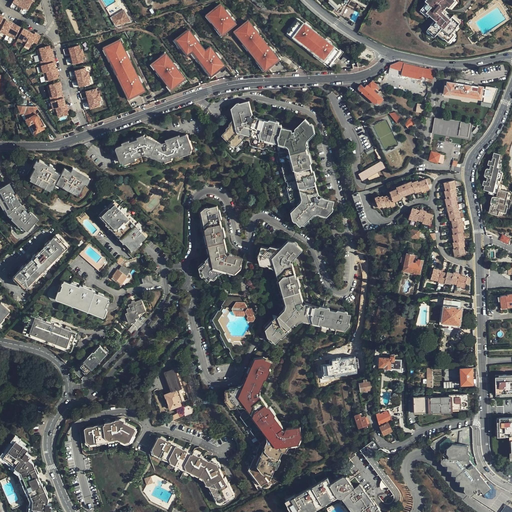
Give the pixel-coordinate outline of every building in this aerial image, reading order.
[(426,0),(426,1),(427,3),(419,12),(427,19),(430,14),(436,20),(428,29),(436,36),(438,33),(448,42),(455,34),(453,32),(460,23),(453,16),(450,19),(442,11),(447,6),(449,7),(455,0),(426,0)] [(25,6),(22,11),(27,13),(30,7),(23,3),(22,5),(25,6)] [(225,9),(221,4),(210,13),(213,18),(212,19),(222,32),(224,31),(235,21),(230,15),(225,9)] [(213,18),(210,13),(205,16),(220,36),(225,32),(224,31),(222,32),(212,19),(213,18)] [(14,19),(4,14),(0,21),(0,26),(7,30),(14,19)] [(23,25),(14,19),(7,30),(10,32),(12,29),(18,33),(23,25)] [(297,19),(289,30),(294,34),(293,36),(302,42),(303,41),(315,50),(314,52),(324,59),(325,58),(331,63),(340,51),(332,44),(332,43),(332,42),(331,42),(329,40),(328,41),(322,36),(320,37),(313,32),(315,31),(311,28),(311,27),(311,26),(310,26),(307,23),(307,24),(301,20),(300,22),(297,19)] [(246,21),(237,29),(241,33),(240,34),(250,47),(251,46),(254,50),(253,51),(266,67),(278,58),(275,55),(264,40),(262,42),(260,39),(262,38),(250,22),(248,24),(246,21)] [(472,24),(462,31),(466,37),(476,31),(472,24)] [(32,30),(24,26),(20,34),(27,38),(32,30)] [(281,58),(277,54),(275,55),(278,58),(266,67),(253,51),(254,50),(251,46),(250,47),(240,34),(241,33),(237,29),(234,31),(237,34),(236,35),(248,50),(249,49),(254,55),(253,56),(263,70),(264,69),(266,70),(281,58)] [(32,30),(27,38),(26,41),(31,44),(33,39),(37,41),(40,35),(32,30)] [(192,31),(191,30),(176,42),(190,58),(193,56),(212,78),(214,77),(215,78),(230,66),(226,62),(224,63),(227,66),(215,76),(195,51),(191,54),(180,41),(192,31)] [(294,34),(289,30),(285,34),(328,67),(329,65),(332,67),(343,52),(340,51),(331,63),(325,58),(324,59),(314,52),(315,50),(303,41),(302,42),(293,36),(294,34)] [(208,51),(192,31),(180,41),(191,54),(195,51),(215,76),(227,66),(224,63),(212,48),(208,51)] [(123,37),(105,46),(132,99),(150,90),(123,37)] [(51,45),(40,48),(40,49),(41,53),(38,54),(40,61),(52,58),(50,49),(52,48),(51,45)] [(70,47),(69,47),(71,53),(71,56),(84,53),(83,49),(81,50),(80,45),(70,47)] [(72,58),(73,64),(84,62),(82,57),(85,56),(84,53),(71,56),(72,58)] [(166,54),(152,65),(172,91),(186,79),(166,54)] [(52,58),(40,61),(40,65),(42,72),(55,69),(55,68),(54,65),(52,58)] [(398,62),(396,62),(392,64),(391,65),(391,67),(399,69),(399,70),(403,71),(403,73),(419,77),(420,75),(433,78),(435,69),(433,68),(432,70),(406,64),(406,62),(398,61),(398,62)] [(172,91),(152,65),(150,67),(171,93),(187,80),(186,79),(172,91)] [(391,65),(390,65),(387,68),(386,72),(398,75),(399,70),(399,69),(391,67),(391,65)] [(75,70),(76,76),(77,79),(90,76),(89,72),(87,73),(85,68),(75,70)] [(55,69),(42,72),(43,75),(46,74),(47,80),(57,78),(56,74),(55,69)] [(77,81),(79,87),(89,84),(88,79),(90,79),(90,76),(77,79),(77,81)] [(498,99),(500,90),(479,86),(479,87),(472,86),(472,82),(455,79),(454,83),(446,81),(444,94),(451,95),(452,94),(482,100),(482,96),(485,97),(484,102),(493,103),(494,99),(498,99)] [(377,93),(379,91),(375,87),(378,85),(372,80),(368,85),(367,84),(365,87),(361,84),(358,88),(377,104),(382,98),(377,93)] [(58,82),(49,84),(49,85),(51,89),(48,90),(49,97),(61,94),(60,87),(58,82)] [(95,89),(85,92),(87,97),(87,100),(99,97),(98,93),(96,94),(95,89)] [(61,94),(49,97),(51,102),(52,108),(64,105),(64,104),(61,94)] [(88,103),(89,108),(99,106),(98,101),(100,100),(99,97),(87,100),(88,103)] [(64,105),(52,108),(53,111),(56,111),(57,116),(62,115),(66,114),(66,111),(64,104),(64,105)] [(317,177),(310,148),(309,145),(310,141),(318,131),(313,127),(316,124),(314,123),(309,118),(303,124),(300,128),(298,128),(289,126),(287,125),(259,118),(257,117),(255,115),(252,104),(244,106),(242,106),(243,110),(236,111),(239,122),(238,125),(234,128),(224,136),(229,142),(231,144),(234,142),(237,146),(246,139),(250,141),(251,144),(251,147),(258,149),(260,148),(265,149),(266,150),(281,154),(282,161),(284,161),(286,170),(284,170),(286,182),(288,182),(290,191),(288,191),(290,203),(293,203),(294,211),(296,211),(297,215),(294,217),(300,223),(298,225),(304,230),(316,216),(318,216),(327,218),(330,209),(334,210),(335,209),(336,204),(322,200),(320,190),(317,177)] [(242,106),(244,106),(243,104),(240,105),(235,112),(235,117),(237,121),(236,124),(234,126),(234,128),(238,125),(239,122),(236,111),(243,110),(242,106)] [(26,120),(35,115),(32,109),(20,108),(26,119),(26,120)] [(395,110),(390,114),(398,123),(403,119),(395,110)] [(36,114),(35,115),(26,120),(34,134),(44,128),(36,114)] [(435,117),(433,133),(471,139),(473,123),(435,117)] [(416,122),(412,118),(405,123),(409,128),(416,122)] [(309,145),(310,148),(312,147),(311,144),(312,142),(319,132),(318,124),(316,122),(314,123),(316,124),(313,127),(318,131),(310,141),(309,145)] [(375,146),(363,123),(354,128),(365,150),(375,146)] [(189,135),(189,134),(186,133),(164,143),(147,137),(118,149),(117,151),(123,164),(125,165),(154,153),(170,159),(194,149),(194,146),(189,135)] [(490,157),(489,157),(488,161),(487,164),(486,164),(484,164),(484,165),(482,171),(482,172),(483,172),(485,173),(486,173),(485,177),(484,176),(483,180),(482,186),(487,187),(486,190),(489,191),(485,208),(503,212),(509,189),(508,187),(503,186),(503,183),(502,181),(499,180),(501,172),(501,169),(496,167),(500,152),(492,150),(490,157)] [(441,163),(443,155),(432,151),(429,159),(435,161),(441,163)] [(54,186),(57,181),(58,179),(80,190),(81,191),(86,182),(89,176),(90,173),(77,167),(75,171),(71,169),(64,165),(61,171),(60,173),(55,171),(56,169),(52,167),(53,165),(40,158),(39,160),(36,166),(31,175),(32,175),(53,186),(54,186)] [(363,180),(385,168),(381,161),(359,173),(363,180)] [(52,188),(53,186),(32,175),(31,177),(52,188)] [(58,179),(57,181),(78,192),(80,190),(58,179)] [(463,225),(461,217),(460,218),(455,197),(456,197),(454,189),(455,189),(453,181),(444,183),(445,191),(446,199),(450,219),(451,219),(453,227),(452,227),(453,234),(452,234),(454,241),(453,242),(455,248),(456,248),(457,255),(465,254),(464,246),(465,246),(463,240),(464,240),(463,232),(462,225),(463,225)] [(429,192),(428,188),(425,182),(418,185),(418,183),(412,185),(411,184),(396,188),(397,190),(390,192),(389,190),(385,192),(386,196),(383,197),(382,196),(379,198),(378,196),(375,197),(375,199),(371,201),(373,206),(377,205),(378,206),(381,205),(382,206),(385,205),(386,206),(390,205),(390,207),(393,205),(392,202),(400,199),(400,198),(415,193),(415,195),(421,193),(421,194),(429,192)] [(11,191),(7,184),(0,188),(0,194),(1,197),(0,197),(0,198),(3,204),(5,203),(9,210),(14,215),(13,217),(20,224),(21,222),(27,228),(34,221),(33,220),(35,217),(30,211),(27,214),(24,211),(22,209),(23,208),(21,206),(18,203),(16,200),(15,198),(14,198),(12,196),(10,192),(11,191)] [(21,222),(20,224),(13,217),(14,215),(9,210),(5,203),(3,204),(0,198),(0,197),(1,197),(0,194),(0,201),(2,206),(1,206),(6,214),(23,231),(27,228),(21,222)] [(144,228),(141,225),(140,226),(120,208),(121,207),(118,204),(117,205),(113,201),(106,209),(100,216),(92,225),(104,235),(105,237),(112,238),(113,237),(131,252),(141,242),(146,244),(147,242),(151,238),(147,235),(149,233),(144,229),(144,228)] [(140,226),(141,225),(142,225),(122,206),(121,207),(120,208),(140,226)] [(226,257),(223,243),(222,239),(224,239),(223,234),(221,234),(221,231),(219,224),(219,221),(220,220),(219,216),(218,216),(217,213),(216,209),(206,211),(198,212),(204,245),(200,246),(198,263),(200,272),(203,276),(205,275),(209,280),(217,276),(219,274),(221,274),(231,277),(234,271),(237,273),(238,270),(240,264),(227,260),(226,257)] [(300,223),(294,217),(293,216),(292,217),(296,227),(304,233),(316,219),(319,218),(328,220),(335,213),(336,210),(335,209),(334,210),(330,209),(327,218),(318,216),(316,216),(304,230),(298,225),(300,223)] [(432,216),(425,214),(425,212),(420,211),(419,212),(412,210),(409,219),(416,222),(417,220),(422,222),(422,223),(429,226),(432,216)] [(420,237),(422,231),(416,228),(413,235),(420,237)] [(25,288),(68,246),(57,234),(49,242),(48,241),(45,244),(46,244),(43,247),(44,248),(39,252),(38,252),(36,254),(35,253),(33,255),(33,257),(31,258),(32,260),(27,264),(26,264),(23,266),(23,265),(20,268),(21,269),(13,276),(23,286),(25,288)] [(509,239),(502,235),(499,240),(506,244),(509,239)] [(134,258),(144,254),(146,252),(146,244),(141,242),(131,252),(113,237),(112,238),(118,244),(134,258)] [(278,267),(285,293),(299,289),(294,269),(293,263),(305,251),(304,249),(299,244),(297,247),(291,241),(279,252),(260,248),(258,254),(262,255),(260,261),(278,267)] [(96,265),(81,252),(79,255),(98,272),(104,266),(99,261),(96,265)] [(421,273),(424,260),(419,259),(419,262),(417,261),(418,255),(414,255),(414,254),(409,253),(409,256),(408,255),(407,258),(404,257),(402,266),(405,267),(405,270),(418,272),(421,273)] [(126,276),(129,273),(130,272),(123,266),(122,267),(119,271),(118,270),(112,277),(121,284),(127,277),(126,276)] [(467,277),(460,275),(460,274),(453,272),(453,273),(447,271),(447,273),(441,271),(441,270),(433,268),(431,278),(439,279),(438,281),(445,282),(451,283),(452,282),(458,283),(457,285),(465,287),(467,277)] [(219,274),(217,276),(218,277),(222,277),(231,280),(238,278),(240,275),(238,270),(237,273),(234,271),(231,277),(221,274),(219,274)] [(57,297),(63,282),(61,281),(54,299),(105,318),(109,305),(107,305),(104,315),(57,297)] [(81,289),(79,288),(63,282),(57,297),(104,315),(107,305),(109,299),(94,293),(91,292),(90,295),(80,291),(81,289)] [(79,286),(79,288),(81,289),(80,291),(90,295),(91,292),(94,293),(95,292),(79,286)] [(299,289),(285,293),(288,303),(286,306),(266,326),(271,331),(268,333),(268,334),(275,340),(278,337),(280,335),(281,337),(284,333),(283,332),(285,330),(298,317),(301,316),(343,327),(344,321),(348,322),(350,314),(345,312),(342,312),(342,310),(338,309),(337,310),(335,309),(326,307),(323,306),(323,305),(320,304),(319,306),(316,305),(304,302),(302,300),(299,289)] [(386,320),(392,295),(384,293),(384,295),(382,304),(378,318),(386,320)] [(127,317),(127,318),(134,315),(134,316),(139,314),(138,312),(145,309),(140,297),(127,302),(128,305),(125,306),(127,310),(124,311),(127,317)] [(231,310),(236,302),(228,298),(222,307),(223,309),(221,311),(218,311),(212,321),(217,331),(218,331),(220,334),(219,335),(226,349),(228,349),(230,352),(229,353),(234,362),(242,358),(223,322),(226,316),(228,313),(231,310)] [(460,324),(462,308),(452,306),(452,300),(444,299),(443,305),(445,305),(442,322),(460,324)] [(0,320),(10,310),(5,307),(1,302),(0,302),(0,320)] [(236,302),(231,310),(233,312),(235,315),(236,317),(244,317),(246,314),(248,317),(246,318),(249,322),(253,322),(255,319),(254,315),(254,312),(252,308),(247,308),(244,302),(236,302)] [(32,314),(28,324),(27,328),(71,346),(77,332),(72,330),(66,327),(62,326),(48,320),(44,318),(38,316),(32,314)] [(135,318),(134,316),(134,315),(127,318),(127,317),(121,322),(126,327),(135,318)] [(49,317),(48,320),(62,326),(64,323),(49,317)] [(27,328),(28,324),(26,323),(23,330),(72,350),(74,346),(76,347),(79,340),(76,339),(79,333),(77,332),(71,346),(27,328)] [(100,345),(99,344),(79,364),(81,365),(100,345)] [(96,355),(99,358),(107,351),(100,345),(81,365),(83,366),(87,370),(95,363),(92,359),(96,355)] [(321,378),(358,372),(356,355),(337,357),(333,358),(334,362),(322,363),(323,369),(320,369),(321,378)] [(401,368),(402,359),(394,359),(394,357),(392,356),(392,355),(387,355),(387,357),(380,357),(380,366),(385,366),(385,368),(401,368)] [(243,412),(247,417),(261,411),(275,405),(267,396),(267,391),(270,384),(272,380),(274,380),(275,376),(274,376),(276,371),(279,365),(270,361),(269,364),(262,362),(249,390),(230,393),(231,401),(235,401),(236,408),(241,407),(244,410),(243,412)] [(473,384),(472,367),(460,368),(461,384),(473,384)] [(182,387),(175,368),(164,371),(172,391),(165,393),(171,408),(182,404),(176,390),(182,387)] [(511,391),(511,374),(496,375),(497,393),(511,391)] [(372,390),(371,382),(367,382),(366,380),(364,380),(364,382),(360,383),(361,391),(372,390)] [(468,408),(468,393),(450,394),(450,397),(433,397),(433,396),(415,397),(415,411),(433,410),(433,412),(451,411),(451,408),(468,408)] [(261,411),(247,417),(250,421),(252,419),(254,418),(259,425),(257,426),(255,428),(262,437),(267,443),(264,450),(265,451),(264,454),(262,456),(260,460),(259,459),(254,467),(265,482),(275,475),(279,469),(281,466),(282,466),(283,464),(282,462),(285,457),(293,444),(305,443),(305,436),(308,436),(308,428),(305,428),(296,428),(291,426),(287,421),(285,418),(284,417),(282,414),(283,413),(281,411),(280,411),(277,408),(275,405),(261,411)] [(381,423),(392,418),(388,409),(377,414),(381,423)] [(173,420),(185,415),(183,410),(171,415),(173,420)] [(363,412),(357,414),(360,427),(369,424),(367,415),(364,416),(363,412)] [(511,435),(511,434),(511,416),(500,417),(501,435),(511,435)] [(117,422),(122,421),(121,417),(105,420),(106,426),(106,424),(113,423),(112,422),(116,421),(117,422)] [(135,428),(122,421),(117,422),(116,421),(112,422),(113,423),(106,424),(106,426),(98,427),(98,426),(94,426),(94,427),(86,428),(88,443),(96,442),(96,443),(101,442),(101,441),(108,440),(108,438),(118,436),(128,442),(135,428)] [(393,430),(389,423),(381,427),(385,434),(393,430)] [(16,435),(19,438),(22,435),(16,429),(0,445),(0,454),(1,455),(2,455),(7,460),(5,462),(13,470),(18,481),(21,485),(20,486),(27,499),(25,510),(28,511),(27,511),(31,511),(32,507),(30,506),(31,498),(18,468),(12,462),(13,460),(2,450),(16,435)] [(28,446),(19,438),(16,435),(2,450),(13,460),(12,462),(18,468),(31,498),(30,506),(32,507),(31,511),(52,511),(53,509),(49,508),(50,502),(46,502),(47,496),(40,480),(38,475),(32,460),(28,456),(30,453),(26,449),(27,447),(28,446)] [(195,473),(201,476),(202,476),(207,484),(210,488),(209,488),(212,493),(213,493),(220,504),(236,494),(235,492),(221,500),(216,491),(215,491),(212,487),(213,487),(211,482),(210,483),(204,474),(204,473),(196,470),(191,468),(191,467),(184,464),(180,463),(180,464),(178,463),(175,462),(176,460),(164,455),(163,455),(162,456),(157,453),(157,452),(154,451),(160,437),(156,435),(149,452),(156,455),(155,456),(159,458),(161,459),(161,458),(166,460),(174,464),(174,465),(178,467),(179,467),(181,467),(182,468),(182,467),(190,470),(189,471),(195,474),(195,473)] [(454,441),(470,444),(470,440),(465,439),(463,435),(459,435),(454,438),(454,441)] [(446,447),(454,441),(454,438),(453,437),(449,436),(442,441),(441,445),(442,447),(446,447)] [(192,451),(182,447),(160,437),(154,451),(157,452),(157,453),(162,456),(163,455),(164,455),(176,460),(175,462),(178,463),(180,464),(180,463),(184,464),(191,467),(191,468),(196,470),(204,473),(204,474),(210,483),(211,482),(213,487),(212,487),(215,491),(216,491),(221,500),(235,492),(236,492),(226,474),(224,475),(219,467),(219,466),(216,461),(209,458),(204,456),(192,450),(192,451)] [(450,452),(447,454),(470,459),(471,454),(469,452),(470,444),(454,441),(446,447),(450,452)] [(193,447),(192,450),(204,456),(207,450),(198,446),(193,447)] [(357,455),(354,450),(348,454),(351,459),(357,455)] [(442,457),(440,460),(456,480),(463,489),(468,495),(470,494),(471,494),(473,492),(475,493),(475,494),(476,494),(477,494),(478,494),(479,493),(480,493),(482,493),(487,494),(489,483),(483,482),(483,477),(480,474),(470,459),(447,454),(446,453),(442,457)] [(216,461),(219,466),(221,465),(218,459),(210,456),(209,458),(216,461)] [(355,489),(352,485),(353,484),(348,476),(345,475),(337,480),(337,481),(333,484),(330,478),(324,481),(323,480),(320,481),(321,483),(319,484),(310,489),(309,487),(306,489),(307,490),(298,495),(297,494),(294,495),(295,497),(290,500),(296,511),(303,511),(336,494),(337,492),(347,494),(346,497),(357,511),(378,511),(379,511),(375,507),(376,506),(374,503),(373,503),(365,493),(367,493),(364,489),(363,490),(360,485),(355,489)] [(487,494),(482,493),(486,498),(491,499),(496,496),(497,490),(489,483),(487,494)]
